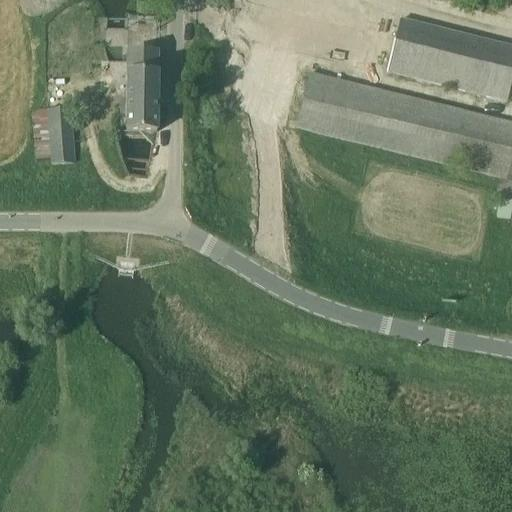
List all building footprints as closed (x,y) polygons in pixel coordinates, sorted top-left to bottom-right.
[(449,0),(447,9),(456,12),(458,2),(449,0)] [(395,5),(386,39),(413,46),(422,12),(395,5)] [(422,12),(413,46),(441,53),(449,19),(422,12)] [(511,15),(504,14),(501,24),(510,26),(511,17),(511,15)] [(449,19),(441,53),(468,59),(476,26),(449,19)] [(476,26),(468,59),(495,66),(503,33),(476,26)] [(511,35),(503,33),(495,66),(511,70),(511,35)] [(386,39),(378,72),(387,74),(405,79),(413,46),(386,39)] [(413,46),(405,79),(432,86),(441,53),(413,46)] [(441,53),(432,86),(459,93),(468,59),(441,53)] [(140,133),(154,134),(157,134),(158,54),(141,54),(127,54),(125,133),(140,133)] [(468,59),(459,93),(486,100),(495,66),(468,59)] [(511,70),(495,66),(486,100),(505,105),(511,106),(511,70)] [(373,90),(370,101),(379,103),(382,92),(373,90)] [(426,93),(423,103),(432,105),(434,95),(426,93)] [(423,103),(421,114),(429,116),(432,105),(423,103)] [(480,107),(477,117),(486,119),(489,109),(480,107)] [(75,166),(74,143),(71,111),(46,113),(50,161),(50,167),(75,166)] [(50,161),(46,113),(31,114),(35,162),(50,161)] [(477,117),(475,128),(483,130),(486,119),(477,117)] [(511,202),(499,201),(496,219),(510,221),(511,204),(511,202)]
